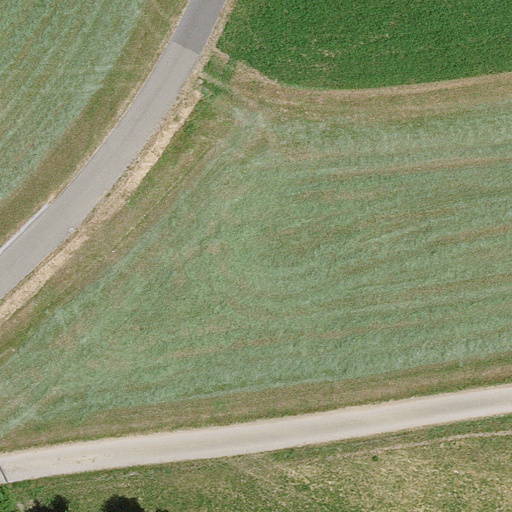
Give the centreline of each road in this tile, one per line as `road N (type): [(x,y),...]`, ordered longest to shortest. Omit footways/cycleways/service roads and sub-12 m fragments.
road 1 (track): [(0,473),(511,396)]
road 2 (unclassified): [(209,0),(143,122),(0,276)]
